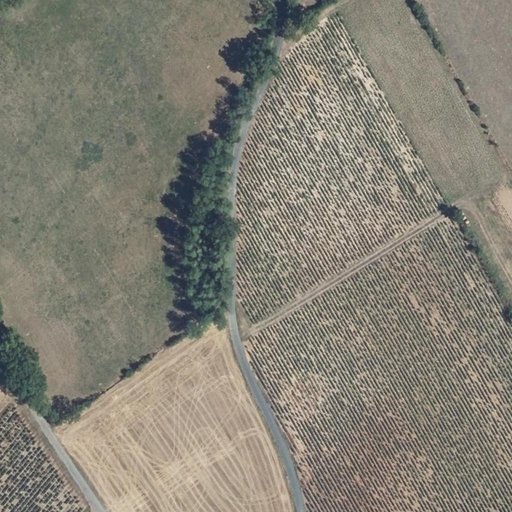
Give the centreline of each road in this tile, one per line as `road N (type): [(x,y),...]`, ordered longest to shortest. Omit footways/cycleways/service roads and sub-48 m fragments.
road 1 (unclassified): [(282,0),(271,69),(239,146),(231,191),(229,305),(301,511)]
road 2 (unclassified): [(0,357),(99,511)]
